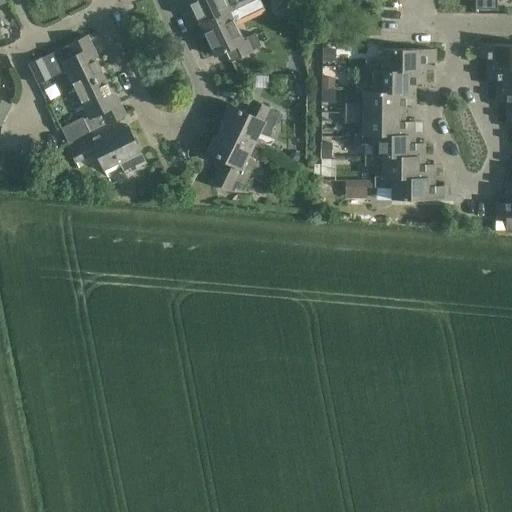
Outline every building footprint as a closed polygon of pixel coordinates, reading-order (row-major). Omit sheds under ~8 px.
[(189,0),(201,25),(229,11),(253,0),(189,0)] [(229,11),(201,25),(215,55),(226,50),(231,60),(261,46),(255,34),(243,40),(229,11)] [(77,90),(103,77),(90,49),(93,48),(87,37),(53,53),(58,65),(64,62),(77,90)] [(487,67),(511,67),(511,45),(478,46),(477,58),(493,59),(493,67),(487,67)] [(365,71),(425,71),(418,71),(418,63),(435,63),(435,50),(383,49),(383,62),(365,61),(365,71)] [(497,87),(497,88),(511,87),(511,67),(487,67),(487,80),(503,80),(503,87),(497,87)] [(425,71),(365,71),(374,71),(374,82),(355,82),(355,92),(415,92),(415,91),(408,91),(408,84),(425,84),(425,71)] [(103,77),(77,90),(89,116),(62,130),(67,141),(124,114),(119,103),(116,104),(103,77)] [(507,110),(511,109),(511,87),(497,88),(497,102),(511,101),(511,108),(507,109),(507,110)] [(334,88),(320,88),(320,101),(334,102),(334,88)] [(415,92),(355,92),(362,92),(363,104),(345,104),(345,113),(399,114),(399,106),(415,106),(415,92)] [(0,99),(0,112),(5,115),(10,105),(0,99)] [(225,121),(221,129),(252,145),(259,131),(269,136),(280,114),(252,101),(246,113),(230,105),(223,120),(225,121)] [(408,134),(414,135),(414,122),(399,122),(399,114),(345,113),(345,124),(362,124),(362,135),(408,135),(408,134)] [(76,161),(96,152),(106,173),(121,166),(125,174),(145,165),(128,127),(108,137),(106,132),(71,149),(76,161)] [(235,191),(239,182),(246,185),(257,161),(247,157),(252,145),(221,129),(217,137),(215,136),(206,154),(215,159),(217,156),(224,159),(214,181),(235,191)] [(373,156),(418,156),(424,156),(425,144),(407,143),(408,135),(362,135),(355,135),(355,145),(373,146),(373,156)] [(373,156),(365,156),(365,166),(383,167),(383,177),(434,178),(434,164),(419,164),(418,156),(373,156)] [(434,178),(383,177),(383,178),(375,177),(375,187),(393,187),(392,199),(444,200),(444,187),(428,186),(428,178),(434,178)] [(511,194),(506,194),(506,195),(511,195),(511,202),(496,203),(496,216),(511,216),(511,194)]
